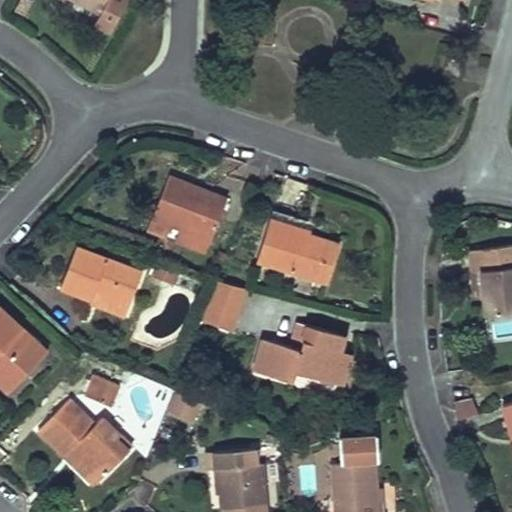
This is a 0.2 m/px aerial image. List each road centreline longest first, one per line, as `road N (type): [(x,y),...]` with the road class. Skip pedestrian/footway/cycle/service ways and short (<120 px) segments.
road 1 (residential): [(462,511),(413,352),(412,187)]
road 2 (residential): [(167,83),(412,187)]
road 3 (unclassified): [(82,116),(56,159),(0,220)]
road 4 (residential): [(483,169),(511,47)]
